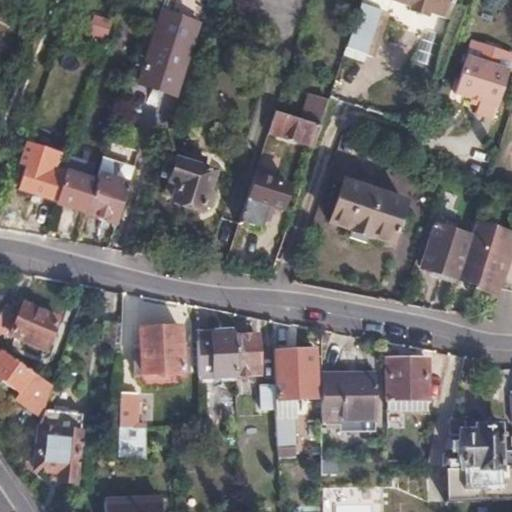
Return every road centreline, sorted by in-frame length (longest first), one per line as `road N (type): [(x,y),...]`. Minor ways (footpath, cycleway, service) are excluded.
road 1 (residential): [(0,245),(192,290),(292,298),(511,342)]
road 2 (unknown): [(292,298),(344,100)]
